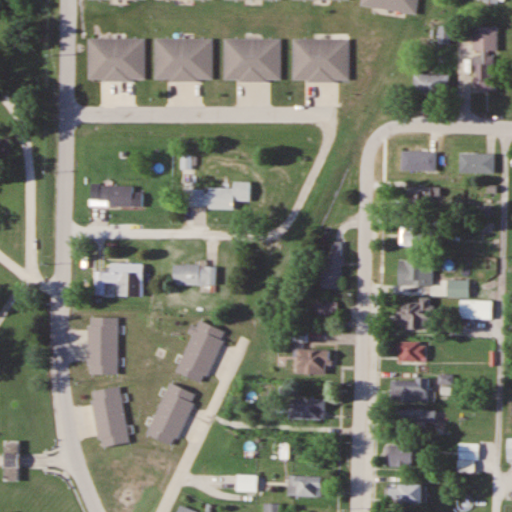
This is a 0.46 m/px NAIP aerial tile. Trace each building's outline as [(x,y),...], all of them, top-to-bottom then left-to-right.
[(361,0),(360,6),(417,14),(418,0),(361,0)] [(474,91),(496,91),(496,51),(497,51),(497,26),(474,26),(474,91)] [(146,80),(146,38),(90,38),(90,80),(146,80)] [(213,38),(156,38),(156,80),(213,80),(213,38)] [(281,38),(224,38),(224,80),(281,80),(281,38)] [(349,39),(292,39),(292,80),(349,80),(349,39)] [(414,74),(414,95),(449,95),(449,74),(414,74)] [(401,169),(436,169),(436,150),(401,150),(401,169)] [(496,173),(496,152),(461,152),(461,173),(496,173)] [(182,168),(195,168),(195,155),(182,155),(182,168)] [(250,181),(233,180),(233,187),(192,187),(192,207),(234,208),(234,200),(250,200),(250,181)] [(143,205),(143,191),(135,191),(135,184),(92,184),(92,205),(143,205)] [(431,205),(431,185),(408,185),(408,205),(431,205)] [(400,224),(400,245),(425,245),(425,224),(400,224)] [(321,288),(342,288),(342,240),(331,240),(331,262),(321,262),(321,288)] [(398,284),(433,284),(433,258),(398,258),(398,284)] [(96,270),(95,294),(106,294),(106,281),(117,282),(117,295),(143,295),(143,262),(111,261),(110,271),(96,270)] [(216,264),(173,264),(173,284),(216,284),(216,264)] [(469,296),(469,278),(447,278),(446,296),(469,296)] [(398,328),(432,328),(432,298),(398,298),(398,328)] [(461,299),(461,319),(493,319),(493,299),(461,299)] [(337,321),(337,300),(307,300),(307,321),(337,321)] [(88,373),(118,373),(118,315),(88,315),(88,373)] [(226,330),(198,319),(177,372),(205,383),(226,330)] [(398,361),(427,361),(427,341),(398,341),(398,361)] [(329,372),(329,348),(296,348),(296,372),(329,372)] [(429,377),(392,377),(392,401),(429,401),(429,377)] [(197,393),(169,381),(147,434),(175,445),(197,393)] [(99,446),(129,442),(121,385),(91,389),(99,446)] [(326,398),(289,398),(289,418),(326,418),(326,398)] [(394,428),(436,428),(436,409),(394,409),(394,428)] [(4,440),(4,480),(19,480),(19,440),(4,440)] [(479,442),(459,442),(459,459),(479,459),(479,442)] [(386,465),(414,465),(414,444),(386,444),(386,465)] [(257,490),(257,473),(236,473),(236,490),(257,490)] [(289,495),(322,495),(322,474),(289,474),(289,495)] [(389,483),(389,503),(425,503),(425,483),(389,483)] [(280,511),(280,502),(264,502),(264,511),(280,511)]
